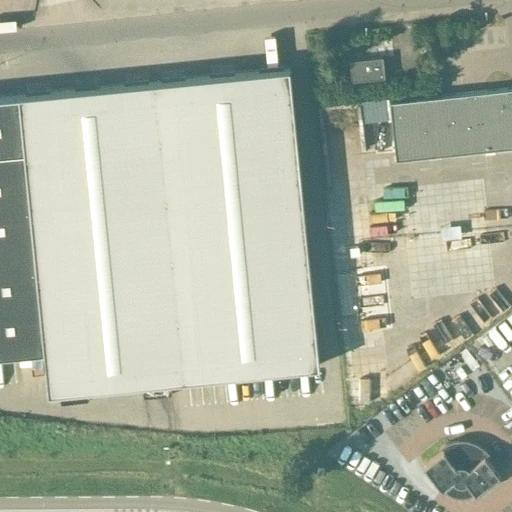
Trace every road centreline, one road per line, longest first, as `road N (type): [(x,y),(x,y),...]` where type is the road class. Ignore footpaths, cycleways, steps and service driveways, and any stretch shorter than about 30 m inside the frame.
road 1 (unclassified): [(0,46),(442,0)]
road 2 (unknown): [(511,276),(428,336),(411,336),(399,325),(392,272),(399,177),(434,163),(490,161)]
